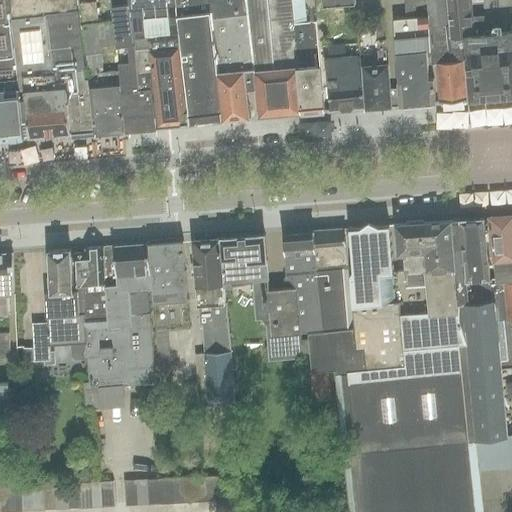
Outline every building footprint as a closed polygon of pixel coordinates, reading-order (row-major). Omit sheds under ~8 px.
[(12,20),(9,0),(0,0),(0,78),(18,76),(12,20)] [(77,10),(76,0),(9,0),(12,20),(18,76),(23,76),(30,138),(91,132),(77,10)] [(191,123),(176,0),(130,0),(133,14),(136,43),(140,88),(152,87),(157,126),(191,123)] [(217,60),(210,0),(176,0),(191,123),(223,121),(216,60),(217,60)] [(249,14),(247,0),(210,0),(217,60),(224,120),(251,117),(248,89),(255,88),(249,14)] [(303,113),(295,23),(293,0),(247,0),(249,14),(255,88),(257,88),(260,117),(303,113)] [(429,17),(427,0),(405,0),(406,17),(429,17)] [(453,47),(449,0),(427,0),(429,17),(431,50),(432,64),(437,63),(440,102),(468,100),(463,46),(453,47)] [(511,31),(476,34),(473,0),(449,0),(453,47),(463,46),(467,46),(471,99),(511,95),(511,31)] [(127,129),(157,126),(152,87),(140,88),(136,43),(133,14),(118,15),(121,43),(117,43),(120,71),(121,71),(123,84),(127,129)] [(430,78),(427,50),(431,50),(429,17),(406,17),(395,18),(397,52),(399,81),(401,105),(436,102),(435,78),(430,78)] [(325,111),(316,21),(295,23),(303,113),(325,111)] [(103,53),(99,23),(84,25),(87,55),(103,53)] [(368,107),(391,106),(386,40),(378,40),(380,66),(366,67),(368,107)] [(330,111),(366,108),(361,56),(326,59),(330,111)] [(123,84),(121,71),(120,71),(99,73),(100,86),(91,87),(95,132),(127,129),(123,84)] [(25,138),(18,78),(0,80),(0,131),(1,140),(25,138)] [(508,359),(511,359),(511,215),(491,217),(496,260),(503,260),(504,272),(508,271),(509,282),(505,282),(509,319),(505,320),(508,359)] [(485,217),(479,218),(462,219),(468,277),(467,277),(468,284),(475,284),(475,279),(491,277),(485,217)] [(475,406),(470,356),(469,341),(459,310),(456,267),(457,267),(453,220),(413,223),(397,224),(399,253),(405,253),(406,270),(394,270),(390,225),(351,228),(355,270),(351,274),(356,327),(351,327),(325,330),(308,331),(311,356),(312,370),(336,367),(337,371),(346,451),(352,511),(484,511),(477,438),(475,406)] [(346,277),(348,266),(350,265),(346,228),(314,230),(315,232),(322,307),(323,311),(325,330),(351,327),(346,277)] [(315,232),(284,235),(287,267),(299,287),(302,323),(323,321),(322,307),(315,232)] [(302,323),(299,287),(270,289),(265,234),(222,237),(226,285),(254,283),(258,318),(270,317),(270,325),(271,325),(273,360),(311,356),(308,331),(308,330),(303,331),(302,323)] [(200,405),(235,403),(232,352),(233,351),(228,302),(226,302),(221,237),(194,240),(201,325),(204,324),(206,353),(196,353),(200,405)] [(157,330),(192,327),(184,240),(150,243),(157,330)] [(133,315),(130,289),(153,287),(149,243),(115,246),(118,284),(107,285),(109,316),(87,317),(89,358),(91,381),(86,381),(86,388),(156,383),(151,313),(133,315)] [(87,252),(72,253),(73,285),(74,285),(106,282),(104,246),(86,248),(87,252)] [(75,290),(74,285),(73,285),(72,253),(72,249),(50,250),(50,252),(49,252),(49,253),(48,253),(48,254),(48,255),(48,260),(48,261),(48,262),(49,262),(50,263),(51,263),(52,291),(46,291),(48,321),(34,322),(36,361),(52,360),(51,345),(72,344),(73,359),(89,358),(87,317),(85,295),(80,296),(79,290),(75,290)] [(15,296),(11,253),(0,253),(0,315),(9,315),(8,297),(15,296)] [(499,338),(494,300),(472,302),(480,355),(470,356),(475,406),(477,438),(508,435),(500,354),(501,354),(499,338)] [(0,358),(12,357),(10,333),(0,333),(0,358)] [(333,397),(330,371),(312,373),(315,399),(333,397)] [(0,408),(20,407),(19,382),(0,383),(0,408)] [(175,383),(177,408),(198,407),(196,382),(175,383)] [(511,435),(477,439),(480,465),(511,461),(511,435)] [(219,500),(218,475),(206,476),(207,501),(219,500)] [(230,475),(218,475),(219,500),(231,499),(230,475)] [(196,501),(195,476),(183,477),(184,502),(196,501)] [(207,501),(206,476),(195,476),(196,501),(207,501)] [(184,502),(183,477),(172,478),(173,502),(184,502)] [(161,503),(160,478),(148,479),(150,504),(161,503)] [(173,502),(172,478),(160,478),(161,503),(173,502)] [(138,504),(137,479),(125,480),(127,505),(138,504)] [(150,504),(148,479),(137,479),(138,504),(150,504)] [(103,494),(102,481),(91,482),(92,507),(104,506),(103,494)] [(116,505),(114,481),(102,481),(103,494),(104,506),(116,505)] [(92,507),(91,482),(79,483),(80,507),(92,507)] [(69,508),(67,483),(56,484),(57,509),(69,508)] [(80,507),(79,483),(67,483),(69,508),(80,507)] [(46,509),(44,484),(33,485),(34,510),(46,509)] [(57,509),(56,484),(44,484),(46,509),(57,509)] [(34,510),(33,485),(21,486),(23,510),(34,510)] [(0,511),(11,511),(10,486),(0,486),(0,511)] [(23,510),(21,486),(10,486),(11,511),(23,510)]
